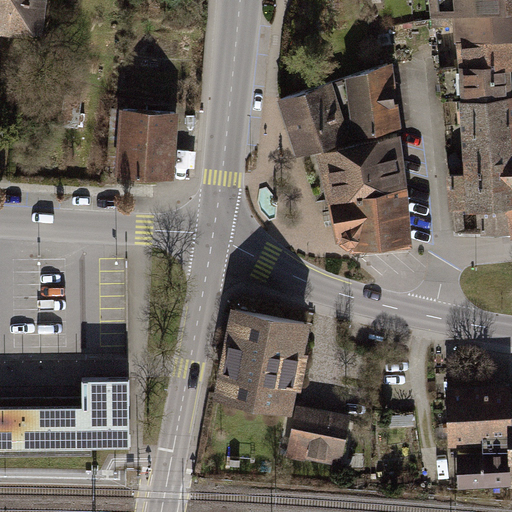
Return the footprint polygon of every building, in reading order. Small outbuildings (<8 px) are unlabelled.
[(62,0),(0,0),(0,37),(58,44),(62,0)] [(511,0),(444,0),(448,28),(466,27),(480,236),(511,233),(511,0)] [(391,59),(280,91),(296,147),(407,116),(391,59)] [(186,113),(128,110),(125,178),(183,180),(186,113)] [(394,134),(321,149),(331,199),(405,184),(394,134)] [(452,214),(465,214),(466,177),(453,177),(452,214)] [(405,184),(331,199),(339,250),(411,238),(405,184)] [(320,320),(242,306),(226,397),(305,410),(320,320)] [(76,406),(0,407),(0,451),(132,449),(131,380),(82,380),(83,396),(83,406),(76,406)] [(511,386),(458,388),(459,443),(493,442),(493,447),(469,447),(470,487),(511,486),(511,386)] [(354,469),(364,417),(307,406),(297,458),(354,469)]
